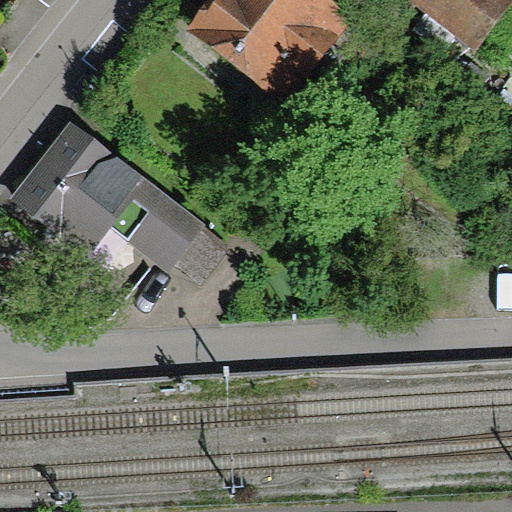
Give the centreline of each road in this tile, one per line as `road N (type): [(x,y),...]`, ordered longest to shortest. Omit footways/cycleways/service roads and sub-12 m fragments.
road 1 (residential): [(0,347),(48,358),(511,331)]
road 2 (residential): [(0,140),(107,0)]
